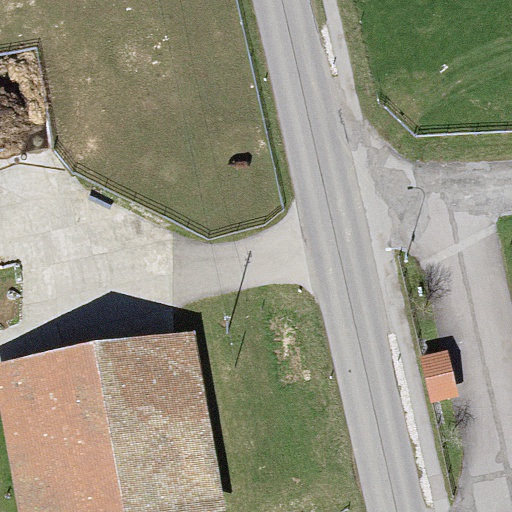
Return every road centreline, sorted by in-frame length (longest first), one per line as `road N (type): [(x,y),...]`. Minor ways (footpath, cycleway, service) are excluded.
road 1 (secondary): [(402,511),(282,0)]
road 2 (unknown): [(337,231),(17,310)]
